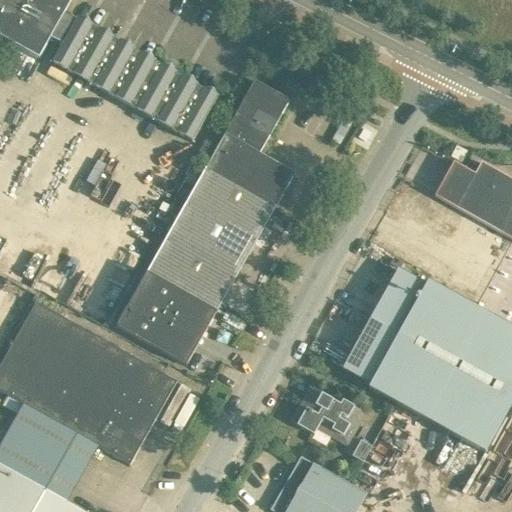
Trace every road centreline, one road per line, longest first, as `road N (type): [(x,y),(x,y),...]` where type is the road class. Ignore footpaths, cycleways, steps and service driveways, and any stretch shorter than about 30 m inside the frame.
road 1 (residential): [(189,511),(439,64)]
road 2 (secondary): [(439,64),(310,0)]
